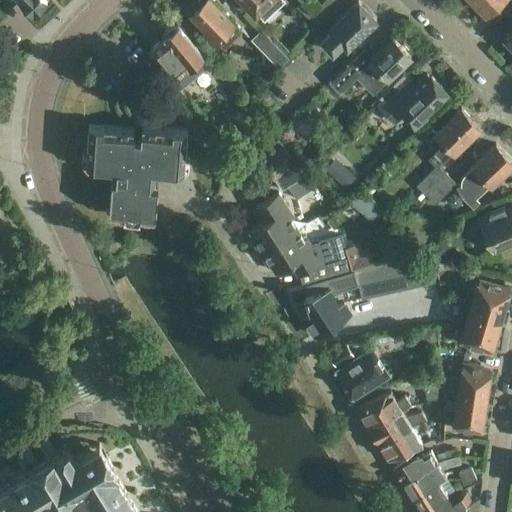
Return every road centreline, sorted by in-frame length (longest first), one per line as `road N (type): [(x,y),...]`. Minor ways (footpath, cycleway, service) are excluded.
road 1 (residential): [(406,511),(303,350),(354,318),(437,301)]
road 2 (unclassified): [(130,366),(49,194),(39,150)]
road 3 (unclassified): [(39,150),(40,107),(56,64),(111,0)]
road 4 (unclassified): [(207,511),(130,366)]
road 5 (residential): [(130,366),(50,404),(0,442)]
road 6 (residential): [(511,102),(413,0)]
road 7 (residential): [(511,385),(492,511)]
